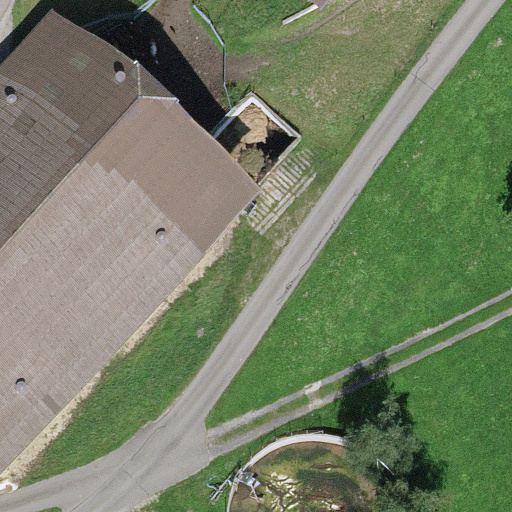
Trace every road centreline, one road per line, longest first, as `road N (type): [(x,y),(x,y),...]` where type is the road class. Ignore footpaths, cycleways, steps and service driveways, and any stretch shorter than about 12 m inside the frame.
road 1 (unclassified): [(95,511),(145,473),(189,416),(488,0)]
road 2 (track): [(3,511),(90,480),(145,473),(511,302)]
